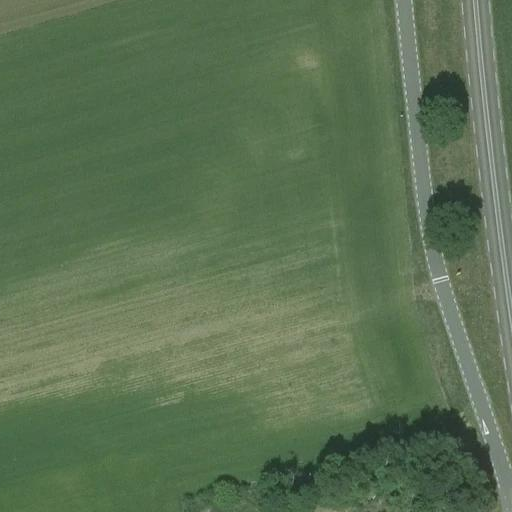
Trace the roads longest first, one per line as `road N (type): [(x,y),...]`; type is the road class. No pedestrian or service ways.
road 1 (unclassified): [(404,0),(428,231),(508,511)]
road 2 (primary): [(511,317),(475,0)]
